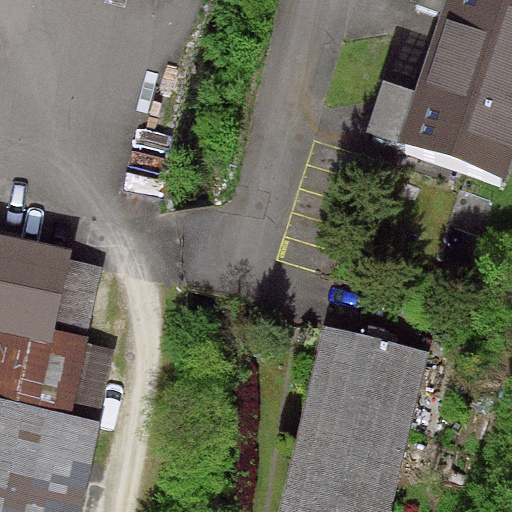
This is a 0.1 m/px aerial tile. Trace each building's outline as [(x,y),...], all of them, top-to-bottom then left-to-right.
[(416,91),(397,142),(505,179),(511,158),(511,0),(446,0),(443,11),(416,91)] [(443,11),(446,0),(411,0),(411,1),(443,11)] [(397,142),(416,91),(384,80),(366,131),(397,142)] [(75,249),(0,232),(0,398),(98,421),(114,352),(94,348),(97,335),(90,334),(104,270),(72,263),(75,249)] [(324,325),(278,511),(389,511),(429,350),(324,325)] [(0,511),(78,511),(98,421),(0,398),(0,511)]
